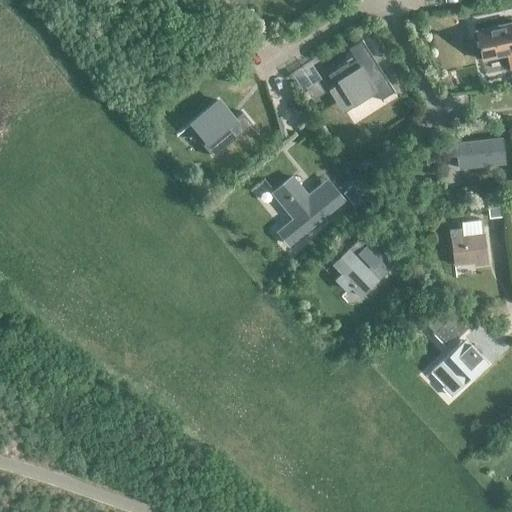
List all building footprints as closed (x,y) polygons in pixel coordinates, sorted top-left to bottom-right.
[(511,21),(475,30),(481,59),(506,54),(509,69),(511,68),(511,21)] [(394,92),(395,91),(362,39),(349,48),(356,59),(349,63),(347,60),(327,73),(335,85),(328,89),(342,110),(375,89),(382,100),(383,99),(382,98),(393,90),(394,92)] [(196,118),(191,123),(206,142),(203,145),(212,157),(252,124),(242,112),(234,119),(218,100),(196,118)] [(460,137),(446,139),(448,155),(457,154),(458,166),(479,164),(478,158),(492,156),(492,155),(501,154),(500,139),(490,140),(490,138),(460,141),(460,137)] [(273,192),(294,218),(278,232),(288,244),(330,210),(320,197),(314,203),(292,176),(273,192)] [(474,264),(486,262),(483,233),(451,236),(454,263),(474,261),(474,264)] [(361,296),(389,268),(380,260),(385,254),(370,240),(368,243),(360,237),(333,263),(342,273),(336,279),(347,290),(351,286),(361,296)] [(440,327),(435,332),(444,343),(454,334),(457,336),(467,326),(455,313),(440,327)] [(461,340),(451,350),(431,369),(445,383),(443,386),(452,395),(484,364),(461,340)]
